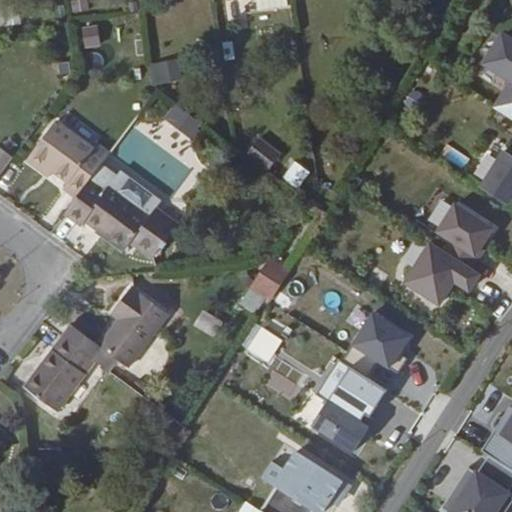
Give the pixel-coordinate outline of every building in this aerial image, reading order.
[(293,8),(291,0),(262,0),(265,12),(293,8)] [(99,46),(97,24),(81,25),(83,47),(99,46)] [(511,44),(499,36),(481,63),(510,81),(493,106),(511,117),(511,44)] [(177,56),(151,62),(156,83),(182,77),(177,56)] [(194,153),(210,142),(181,101),(165,113),(194,153)] [(90,180),(110,155),(97,145),(93,152),(56,122),(32,154),(45,164),(48,160),(58,167),(73,178),(69,184),(80,193),(90,180)] [(261,143),(249,159),(269,174),(281,158),(261,143)] [(0,175),(14,158),(0,146),(0,175)] [(511,190),(511,158),(500,150),(477,187),(503,204),(511,190)] [(295,159),(282,175),(297,187),(310,171),(295,159)] [(45,164),(54,171),(58,167),(48,160),(45,164)] [(180,225),(157,209),(151,217),(111,188),(108,193),(90,180),(80,193),(65,214),(82,227),(86,222),(126,251),(131,243),(154,260),(180,225)] [(489,231),(454,208),(437,234),(450,242),(443,255),(469,271),(477,258),(473,256),(489,231)] [(443,255),(430,246),(405,285),(438,306),(453,282),(467,291),(477,277),(469,271),(443,255)] [(249,291),(273,301),(287,266),(263,256),(249,291)] [(24,386),(56,412),(94,362),(109,373),(119,362),(128,370),(167,318),(130,289),(113,311),(122,318),(114,328),(100,347),(71,325),(24,386)] [(122,318),(113,311),(105,321),(114,328),(122,318)] [(259,357),(271,338),(256,328),(244,347),(259,357)] [(385,392),(337,362),(315,397),(327,404),(312,428),(352,453),(367,430),(363,427),(385,392)] [(475,450),(487,458),(511,473),(511,406),(504,419),(498,414),(475,450)] [(349,487),(296,453),(284,472),(271,464),(261,480),(274,489),(259,511),(322,511),(328,503),(332,497),(339,501),(349,487)] [(511,498),(506,495),(511,484),(511,473),(487,458),(475,476),(467,470),(450,496),(459,502),(452,511),(505,511),(511,502),(511,498)] [(339,501),(332,497),(328,503),(336,507),(339,501)]
